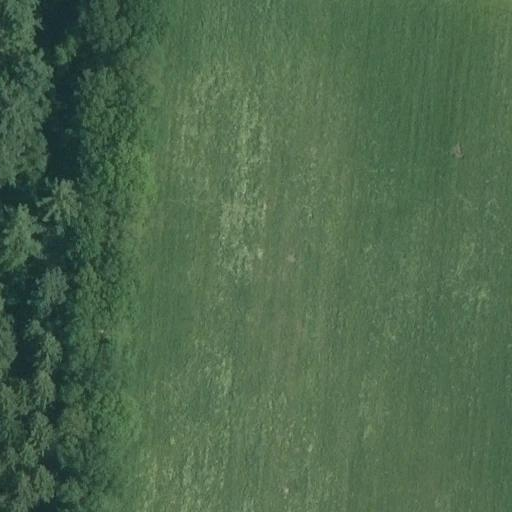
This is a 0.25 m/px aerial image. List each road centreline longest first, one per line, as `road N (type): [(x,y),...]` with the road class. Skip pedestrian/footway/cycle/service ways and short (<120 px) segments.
road 1 (track): [(86,511),(122,68)]
road 2 (track): [(0,169),(83,120),(122,68)]
